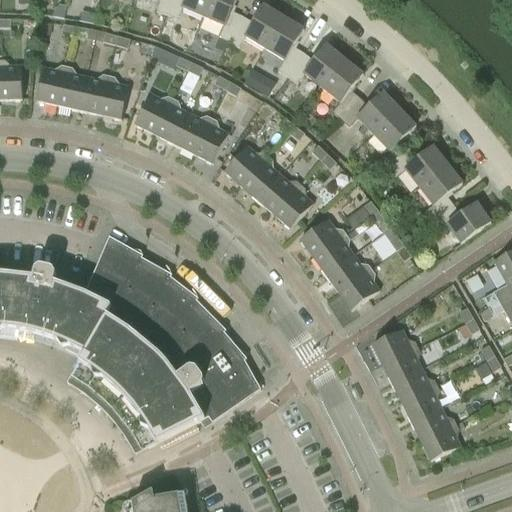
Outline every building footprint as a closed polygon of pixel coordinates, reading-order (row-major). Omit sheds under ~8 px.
[(153,0),(160,2),(157,14),(167,17),(173,0),(153,0)] [(173,0),(167,17),(177,21),(182,10),(203,19),(211,0),(173,0)] [(231,14),(237,0),(211,0),(203,19),(224,28),(219,40),(229,44),(243,19),(231,14)] [(229,44),(239,50),(245,39),(265,51),(284,20),(264,8),(253,25),(243,19),(229,44)] [(278,74),(288,79),(304,56),(293,49),(304,32),(284,20),(265,51),(285,63),(278,74)] [(0,30),(10,31),(11,22),(0,21),(0,30)] [(49,39),(51,28),(41,27),(39,38),(49,39)] [(63,27),(62,36),(74,38),(76,29),(63,27)] [(87,40),(88,31),(76,29),(74,38),(87,40)] [(106,35),(103,44),(116,47),(118,38),(106,35)] [(128,51),(130,42),(118,38),(116,47),(128,51)] [(141,45),(139,53),(152,56),(154,48),(141,45)] [(288,79),(296,86),(304,76),(322,91),(345,62),(326,47),(314,63),(304,56),(288,79)] [(174,72),(176,68),(187,73),(192,65),(180,60),(155,50),(150,61),(174,72)] [(22,102),(22,68),(11,68),(5,62),(0,61),(0,96),(0,103),(22,102)] [(332,115),(341,122),(360,100),(351,92),(363,77),(345,62),(322,91),(340,105),(332,115)] [(199,79),(203,70),(192,65),(187,73),(199,79)] [(44,70),(36,104),(58,109),(67,69),(62,67),(54,72),(44,70)] [(67,69),(58,109),(79,113),(87,80),(77,78),(72,70),(67,69)] [(278,86),(254,73),(246,86),(269,100),(278,86)] [(96,82),(87,80),(79,113),(100,118),(109,78),(103,77),(96,82)] [(122,123),(129,89),(120,87),(114,79),(109,78),(100,118),(122,123)] [(219,78),(215,86),(226,93),(230,84),(219,78)] [(236,99),(241,91),(230,84),(226,93),(236,99)] [(341,122),(348,129),(357,121),(374,137),(400,112),(383,95),(369,109),(360,100),(341,122)] [(151,97),(135,127),(155,138),(173,102),(168,99),(160,102),(151,97)] [(173,102),(155,138),(174,147),(190,117),(181,112),(178,104),(173,102)] [(390,154),(381,163),(388,170),(410,152),(401,143),(416,129),(400,112),(374,137),(390,154)] [(190,117),(174,147),(193,157),(212,121),(207,118),(198,121),(190,117)] [(285,120),(279,128),(289,135),(295,128),(285,120)] [(307,128),(312,133),(319,125),(314,120),(307,128)] [(213,167),(229,136),(219,131),(217,123),(212,121),(193,157),(213,167)] [(299,143),(305,136),(295,128),(289,135),(299,143)] [(285,149),(292,155),(296,149),(289,144),(285,149)] [(318,148),(312,155),(321,164),(327,157),(318,148)] [(247,149),(225,175),(242,189),(268,159),(263,154),(255,155),(247,149)] [(433,149),(417,161),(410,152),(388,170),(395,179),(405,171),(419,190),(448,167),(433,149)] [(330,172),(336,165),(327,157),(321,164),(330,172)] [(258,204),(281,178),(273,171),(272,162),(268,159),(242,189),(258,204)] [(385,170),(379,164),(373,170),(379,176),(385,170)] [(446,198),(462,186),(448,167),(419,190),(433,208),(423,216),(430,225),(453,207),(446,198)] [(274,218),(301,187),(296,183),(288,184),(281,178),(258,204),(274,218)] [(291,232),(314,206),(305,199),(305,191),(301,187),(274,218),(291,232)] [(371,204),(363,209),(371,219),(378,214),(371,204)] [(461,246),(491,225),(477,205),(460,217),(453,207),(430,225),(437,234),(447,227),(461,246)] [(379,229),(386,224),(378,214),(371,219),(379,229)] [(328,222),(300,243),(313,261),(346,237),(343,232),(334,230),(328,222)] [(326,278),(354,258),(348,250),(349,241),(346,237),(313,261),(326,278)] [(397,238),(389,243),(396,254),(404,248),(397,238)] [(212,426),(261,392),(244,364),(246,362),(225,335),(227,333),(197,303),(198,301),(171,279),(172,277),(142,260),(143,257),(110,239),(85,296),(55,285),(57,277),(54,272),(40,269),(36,272),(34,280),(0,276),(0,330),(19,333),(32,336),(44,339),(65,346),(84,356),(67,385),(84,396),(98,408),(106,416),(114,425),(125,440),(135,457),(207,420),(212,426)] [(404,264),(411,259),(404,248),(396,254),(404,264)] [(511,252),(493,263),(507,288),(494,296),(484,301),(488,310),(511,296),(511,252)] [(339,296),(372,272),(368,267),(360,266),(354,258),(326,278),(339,296)] [(352,314),(380,293),(373,285),(375,276),(372,272),(339,296),(352,314)] [(511,296),(488,310),(479,316),(484,324),(500,314),(503,320),(506,318),(511,327),(511,296)] [(467,310),(459,315),(466,326),(474,322),(467,310)] [(472,337),(480,332),(474,322),(466,326),(472,337)] [(402,333),(373,347),(383,367),(418,350),(415,344),(407,342),(402,333)] [(489,348),(481,352),(487,363),(495,359),(489,348)] [(392,387),(422,372),(417,363),(420,355),(418,350),(383,367),(392,387)] [(493,374),(501,370),(495,359),(487,363),(493,374)] [(402,406),(437,388),(434,382),(426,380),(422,372),(392,387),(402,406)] [(511,389),(511,387),(502,390),(507,402),(511,399),(511,389)] [(412,425),(441,410),(437,401),(439,393),(437,388),(402,406),(412,425)] [(421,444),(456,427),(454,421),(446,419),(441,410),(412,425),(421,444)] [(431,464),(461,449),(456,439),(459,432),(456,427),(421,444),(431,464)] [(181,511),(179,497),(155,501),(154,495),(153,494),(132,505),(132,507),(133,506),(133,511),(181,511)]
